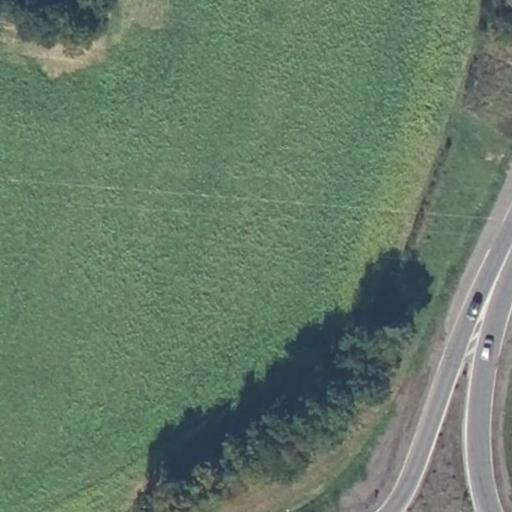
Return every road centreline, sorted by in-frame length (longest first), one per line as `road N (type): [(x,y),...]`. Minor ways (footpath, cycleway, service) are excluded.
road 1 (trunk): [(511,240),(478,301),(414,475),(389,511)]
road 2 (trunk): [(492,511),(479,423),(511,271)]
